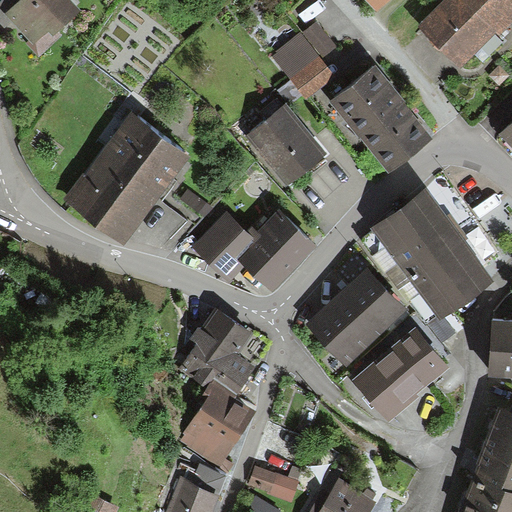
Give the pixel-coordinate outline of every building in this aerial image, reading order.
[(64,33),(56,23),(83,1),(82,0),(1,0),(0,1),(0,23),(3,27),(15,16),(28,32),(24,36),(38,54),(64,33)] [(511,29),(504,22),(511,14),(511,0),(433,0),(419,15),(444,40),(462,59),(471,50),(481,60),(511,29)] [(340,44),(318,16),(273,50),(306,92),(335,69),(324,56),(340,44)] [(374,52),(330,88),(388,164),(436,126),(374,52)] [(288,181),(326,151),(311,131),(283,97),(245,128),(288,181)] [(197,147),(133,99),(61,194),(125,242),(197,147)] [(511,116),(502,126),(511,136),(511,116)] [(465,223),(431,178),(371,220),(439,315),(448,309),(500,270),(465,223)] [(260,239),(227,209),(193,246),(228,277),(246,257),(273,280),(313,235),(285,211),(260,239)] [(349,367),(413,310),(369,261),(343,284),(305,318),(349,367)] [(205,321),(196,315),(184,334),(195,344),(180,365),(209,383),(214,373),(236,385),(243,377),(274,339),(219,301),(205,321)] [(511,308),(495,307),(491,368),(511,369),(511,308)] [(449,352),(419,316),(352,372),(389,415),(420,389),(414,382),(449,352)] [(227,453),(255,401),(234,389),(236,385),(214,373),(209,383),(178,440),(230,468),(236,458),(227,453)] [(511,511),(511,401),(501,397),(456,511),(511,511)] [(166,511),(217,511),(224,495),(218,493),(227,468),(200,458),(193,476),(181,472),(166,511)] [(301,477),(255,462),(249,481),(268,487),(266,493),(293,502),(301,477)] [(319,486),(304,511),(367,511),(377,494),(337,472),(327,490),(319,486)] [(75,511),(108,511),(111,507),(82,495),(75,511)]
